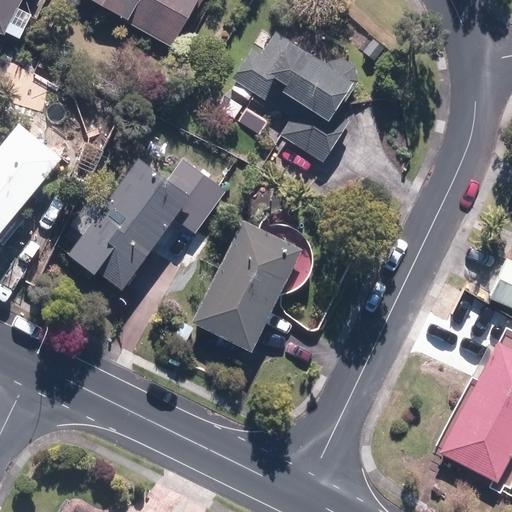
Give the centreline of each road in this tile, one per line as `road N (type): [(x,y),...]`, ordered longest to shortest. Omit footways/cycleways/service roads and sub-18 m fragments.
road 1 (residential): [(302,497),(469,142),(477,59)]
road 2 (tertiary): [(31,361),(302,497)]
